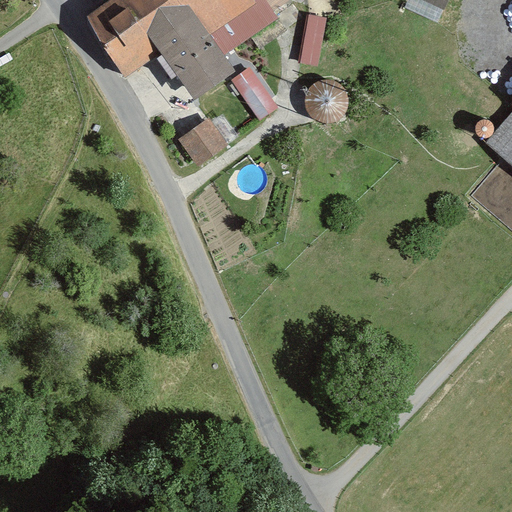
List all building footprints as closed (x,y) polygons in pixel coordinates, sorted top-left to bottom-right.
[(247,0),(104,0),(86,12),(148,105),(265,26),(253,8),(247,0)] [(408,0),(406,5),(440,21),(450,0),(408,0)] [(303,62),(323,64),(328,13),(309,11),(303,62)] [(255,63),(233,76),(258,119),(281,105),(255,63)] [(349,81),(310,79),(308,119),(348,120),(349,81)] [(511,113),(482,149),(511,176),(511,113)] [(210,114),(179,136),(200,165),(231,142),(210,114)]
